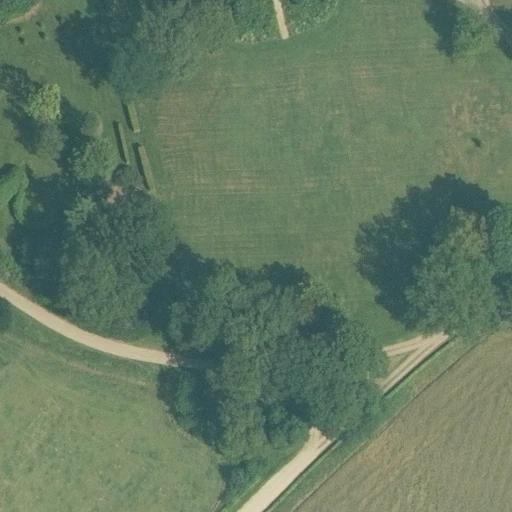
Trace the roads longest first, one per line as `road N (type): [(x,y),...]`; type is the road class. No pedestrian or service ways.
road 1 (track): [(437,339),(252,370),(89,339),(0,291)]
road 2 (track): [(250,511),(437,339)]
